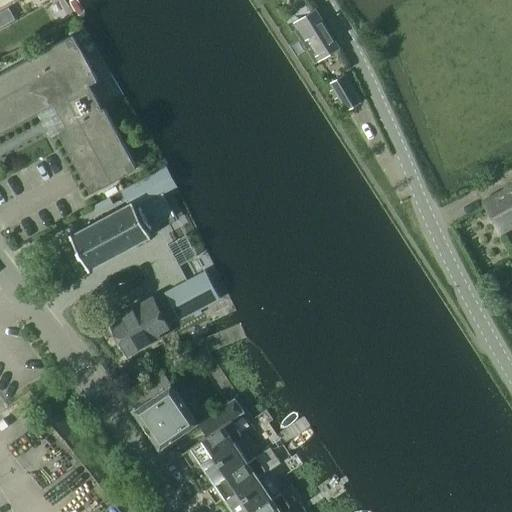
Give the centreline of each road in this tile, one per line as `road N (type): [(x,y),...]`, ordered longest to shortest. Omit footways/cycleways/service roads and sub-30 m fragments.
road 1 (tertiary): [(511,376),(320,0)]
road 2 (tertiary): [(184,511),(0,258)]
